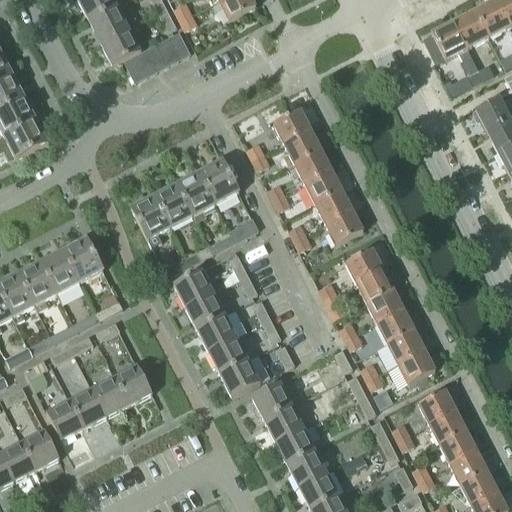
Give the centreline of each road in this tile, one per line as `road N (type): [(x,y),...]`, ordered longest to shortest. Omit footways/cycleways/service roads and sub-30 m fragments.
road 1 (residential): [(298,50),(511,472)]
road 2 (residential): [(511,302),(365,14)]
road 3 (residential): [(326,351),(203,94)]
road 4 (residential): [(96,122),(31,0)]
road 5 (residential): [(0,203),(83,159),(96,122)]
